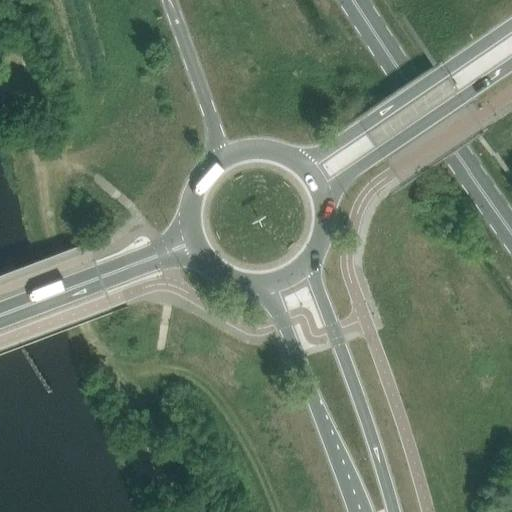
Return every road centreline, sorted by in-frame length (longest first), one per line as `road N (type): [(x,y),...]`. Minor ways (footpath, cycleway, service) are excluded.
road 1 (primary): [(511,233),(352,0)]
road 2 (secondary): [(385,511),(377,460),(311,262)]
road 3 (secondary): [(511,26),(362,127),(295,159)]
road 4 (secondary): [(259,284),(366,511)]
road 5 (secondary): [(324,198),(511,65)]
road 6 (secondary): [(0,314),(196,243)]
road 7 (primary): [(169,0),(219,162)]
